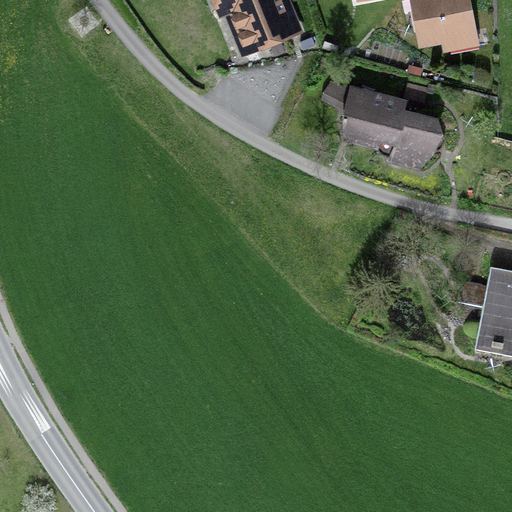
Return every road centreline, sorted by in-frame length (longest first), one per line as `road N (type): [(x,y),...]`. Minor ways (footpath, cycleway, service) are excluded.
road 1 (residential): [(102,0),(170,81),(258,140),(369,191),(511,224)]
road 2 (tertiary): [(0,359),(98,511)]
